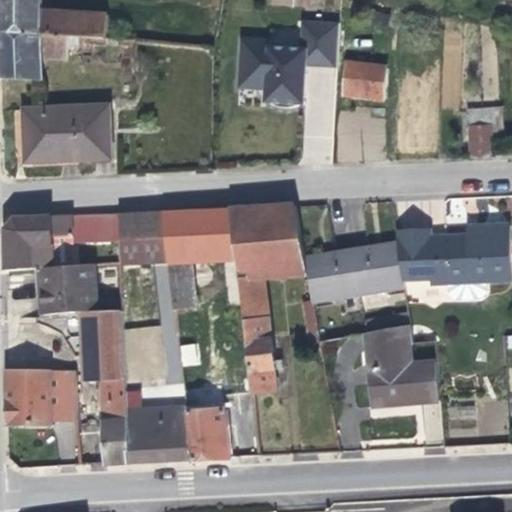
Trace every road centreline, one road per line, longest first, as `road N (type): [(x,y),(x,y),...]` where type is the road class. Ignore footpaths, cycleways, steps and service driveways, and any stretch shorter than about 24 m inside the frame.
road 1 (residential): [(511,474),(0,491)]
road 2 (residential): [(0,199),(511,184)]
